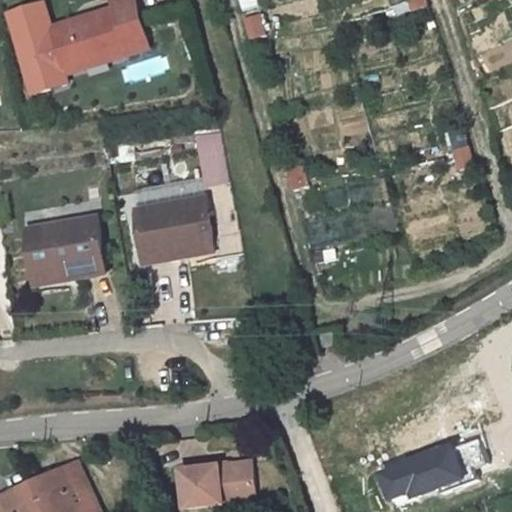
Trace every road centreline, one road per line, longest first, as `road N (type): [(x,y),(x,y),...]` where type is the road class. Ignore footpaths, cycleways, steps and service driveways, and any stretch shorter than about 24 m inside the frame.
road 1 (unclassified): [(511,296),(431,343),(320,384),(236,402)]
road 2 (residential): [(236,402),(203,353),(139,341),(0,352)]
road 3 (unclassified): [(236,402),(0,433)]
